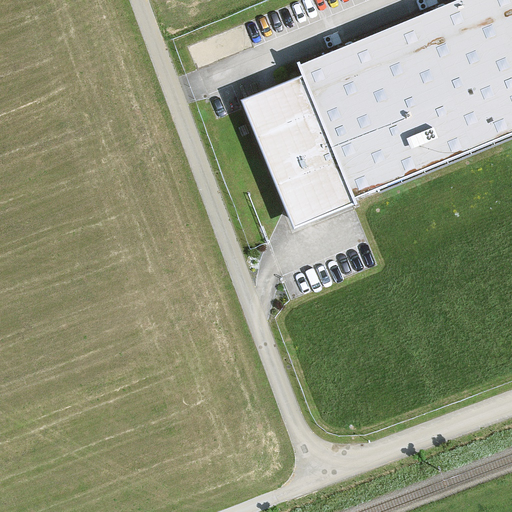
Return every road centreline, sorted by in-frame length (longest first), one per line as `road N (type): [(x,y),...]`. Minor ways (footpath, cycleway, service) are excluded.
road 1 (unclassified): [(139,0),(320,480)]
road 2 (unclassified): [(320,480),(511,406)]
